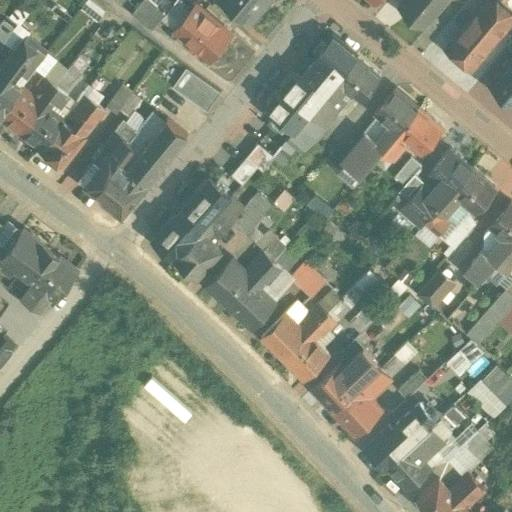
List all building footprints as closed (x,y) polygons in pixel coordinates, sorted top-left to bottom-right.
[(166,11),(152,0),(141,0),(131,13),(152,28),(166,11)] [(257,0),(223,0),(244,17),(257,0)] [(403,0),(399,6),(423,26),(444,0),(403,0)] [(511,15),(493,0),(485,0),(447,46),(472,67),(511,18),(511,15)] [(231,32),(197,4),(186,16),(176,29),(210,57),(231,32)] [(180,12),(170,24),(176,29),(186,16),(180,12)] [(5,14),(0,21),(0,38),(3,41),(16,22),(5,14)] [(3,41),(13,49),(22,37),(24,38),(29,31),(17,22),(16,22),(3,41)] [(357,54),(334,35),(323,46),(305,64),(332,89),(357,54)] [(13,49),(0,65),(0,111),(19,86),(10,79),(16,71),(26,78),(34,67),(34,66),(37,63),(36,62),(39,59),(40,59),(46,51),(45,50),(43,53),(35,47),(24,38),(22,37),(13,49)] [(381,74),(357,54),(357,55),(332,89),(313,109),(325,122),(337,108),(332,104),(342,92),(342,91),(345,87),(360,99),(381,74)] [(511,55),(489,83),(511,101),(511,55)] [(69,63),(55,82),(67,91),(81,72),(69,63)] [(266,106),(293,130),(313,109),(332,89),(305,64),(266,106)] [(221,90),(186,66),(173,85),(208,109),(221,90)] [(19,86),(0,111),(0,118),(18,132),(55,82),(43,74),(35,85),(41,90),(36,96),(20,84),(19,86)] [(55,82),(18,132),(38,147),(63,116),(47,105),(52,98),(58,103),(67,91),(55,82)] [(121,83),(105,104),(115,112),(131,91),(132,90),(121,83)] [(92,87),(88,84),(82,91),(87,95),(92,87)] [(366,131),(344,158),(346,160),(363,173),(374,160),(383,149),(398,131),(419,106),(396,86),(375,111),(389,123),(376,138),(366,131)] [(82,91),(63,116),(38,147),(37,148),(60,165),(94,121),(93,121),(104,107),(87,95),(82,91)] [(131,91),(119,108),(128,115),(141,98),(131,91)] [(419,106),(398,131),(407,138),(421,150),(442,125),(419,106)] [(138,129),(122,116),(113,128),(130,140),(138,129)] [(168,116),(127,165),(148,181),(188,132),(168,116)] [(112,144),(107,150),(94,166),(88,161),(77,176),(83,181),(82,182),(122,212),(148,181),(127,165),(121,161),(134,144),(130,140),(113,128),(105,139),(112,144)] [(262,128),(243,151),(247,155),(258,164),(263,168),(282,145),(262,128)] [(398,131),(383,149),(392,157),(393,157),(403,144),(402,143),(407,138),(398,131)] [(451,147),(430,171),(439,179),(444,183),(452,190),(473,166),(451,147)] [(383,149),(374,160),(385,169),(394,158),(393,157),(392,157),(383,149)] [(243,182),(258,164),(247,155),(232,173),(243,182)] [(412,155),(395,174),(406,183),(415,172),(422,164),(412,155)] [(363,173),(346,160),(339,168),(356,181),(363,173)] [(473,166),(452,190),(461,198),(475,210),(496,186),(473,166)] [(439,188),(444,183),(439,179),(432,187),(415,172),(406,183),(400,190),(409,197),(400,208),(421,226),(436,209),(427,200),(439,187),(439,188)] [(209,175),(177,213),(199,231),(231,195),(209,175)] [(444,183),(439,188),(439,187),(427,200),(436,209),(452,190),(444,183)] [(452,190),(436,209),(446,216),(457,203),(456,203),(461,198),(452,190)] [(231,195),(199,231),(207,238),(214,231),(218,234),(232,219),(245,205),(233,193),(231,195)] [(511,200),(511,199),(490,223),(504,236),(511,242),(511,200)] [(250,200),(245,205),(232,219),(246,231),(263,213),(250,200)] [(175,211),(153,236),(177,257),(199,231),(177,213),(175,211)] [(263,213),(246,231),(255,240),(273,221),(263,213)] [(6,249),(0,257),(0,268),(8,274),(13,269),(23,277),(47,246),(23,227),(6,249)] [(199,231),(177,257),(198,275),(220,249),(207,238),(199,231)] [(276,236),(265,249),(274,257),(286,245),(276,236)] [(499,240),(488,253),(497,261),(511,243),(511,242),(504,236),(500,241),(499,240)] [(511,243),(497,261),(489,270),(498,279),(511,263),(511,243)] [(286,245),(274,257),(283,266),(286,269),(298,257),(286,245)] [(47,246),(23,277),(29,281),(51,297),(76,267),(47,246)] [(274,257),(265,249),(250,265),(253,268),(248,273),(255,279),(274,257)] [(296,276),(293,279),(300,285),(314,269),(319,264),(308,255),(292,272),(296,276)] [(274,257),(255,279),(261,284),(266,279),(269,282),(283,266),(274,257)] [(232,258),(208,284),(230,305),(255,279),(248,273),(232,258)] [(300,285),(299,286),(309,296),(326,280),(314,269),(300,285)] [(255,279),(230,305),(253,325),(277,299),(261,284),(255,279)] [(359,279),(342,297),(348,303),(366,285),(359,279)] [(51,297),(29,281),(18,296),(38,312),(51,297)] [(342,297),(329,284),(316,297),(320,301),(329,310),(342,297)] [(511,290),(507,286),(481,316),(493,326),(500,318),(511,304),(511,290)] [(342,297),(329,310),(338,319),(351,306),(348,303),(342,297)] [(320,301),(305,317),(307,320),(302,325),(308,331),(329,310),(320,301)] [(369,301),(350,320),(361,331),(380,313),(369,301)] [(511,304),(500,318),(511,327),(511,304)] [(302,325),(287,309),(262,334),(283,356),(308,331),(302,325)] [(329,310),(308,331),(315,337),(320,332),(323,335),(338,319),(329,310)] [(481,316),(467,332),(479,342),(493,326),(481,316)] [(0,357),(14,341),(0,329),(0,357)] [(315,337),(308,331),(283,356),(305,377),(330,352),(315,337)] [(355,361),(346,368),(341,362),(314,387),(335,409),(361,385),(382,365),(364,346),(352,358),(355,361)] [(395,353),(382,365),(391,374),(404,362),(395,353)] [(382,365),(361,385),(367,391),(372,386),(375,389),(391,374),(382,365)] [(398,388),(407,397),(428,377),(419,368),(398,388)] [(407,397),(396,407),(407,418),(441,386),(431,375),(428,377),(407,397)] [(361,385),(335,409),(356,431),(382,407),(367,391),(361,385)] [(418,412),(402,427),(408,433),(403,437),(410,444),(430,425),(418,412)] [(390,423),(366,446),(386,467),(388,465),(410,444),(403,437),(390,423)] [(430,425),(410,444),(415,450),(420,445),(425,451),(440,437),(430,425)] [(410,444),(388,465),(407,484),(428,464),(415,450),(410,444)] [(477,479),(468,469),(454,482),(456,484),(451,488),(458,496),(477,479)] [(441,478),(419,498),(431,511),(441,511),(458,496),(451,488),(441,478)] [(477,479),(458,496),(463,501),(468,497),(471,501),(485,488),(477,479)] [(458,496),(441,511),(473,511),(463,501),(458,496)]
